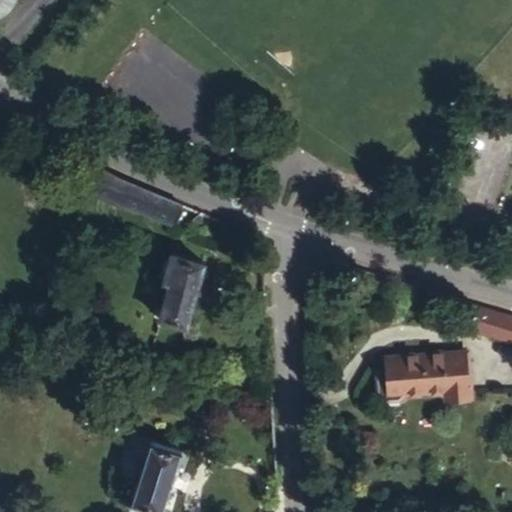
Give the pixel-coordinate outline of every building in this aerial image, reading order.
[(167,196),(91,166),(85,183),(126,197),(123,207),(176,229),(184,203),(167,196)] [(236,224),(223,220),(215,225),(230,232),(236,224)] [(181,294),(168,328),(194,336),(214,273),(182,260),(172,289),(181,294)] [(479,337),(511,347),(511,315),(475,308),(471,318),(482,322),(479,337)] [(98,357),(76,350),(73,362),(94,370),(98,357)] [(470,358),(407,361),(407,377),(408,398),(448,397),(448,404),(472,405),(470,358)] [(407,377),(407,361),(392,362),(392,377),(407,377)] [(407,377),(392,377),(393,399),(408,398),(407,377)] [(169,463),(142,450),(126,499),(154,508),(169,463)]
